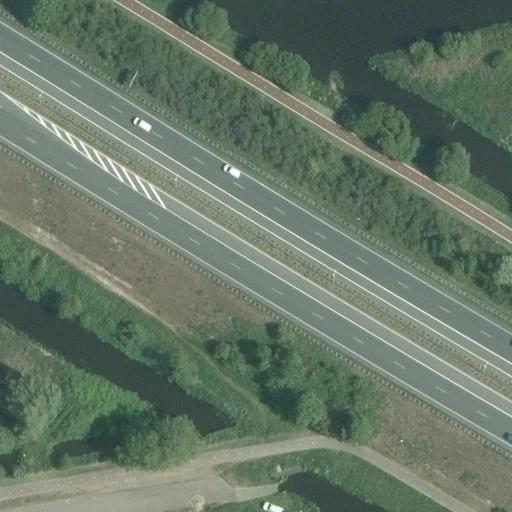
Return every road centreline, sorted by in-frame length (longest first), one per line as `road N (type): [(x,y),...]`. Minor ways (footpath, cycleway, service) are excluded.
road 1 (motorway): [(0,120),(511,427)]
road 2 (motorway): [(511,349),(0,43)]
road 3 (unclassified): [(77,511),(276,488)]
